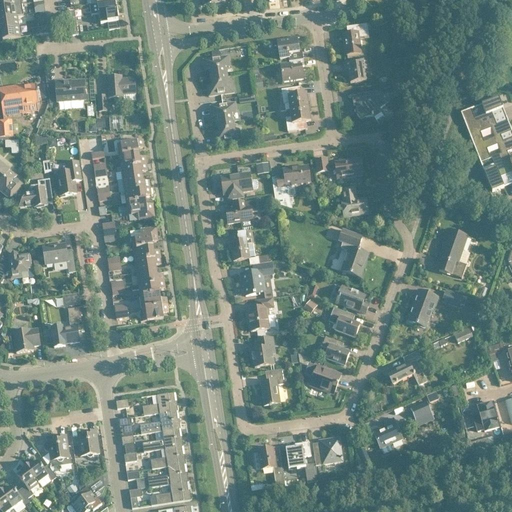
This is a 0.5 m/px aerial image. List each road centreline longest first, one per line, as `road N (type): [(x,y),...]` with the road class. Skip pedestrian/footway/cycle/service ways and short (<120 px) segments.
road 1 (residential): [(330,143),(375,143),(407,248),(349,411),(338,420),(255,430),(242,420),(201,163)]
road 2 (tertiary): [(204,347),(160,42)]
road 3 (tertiary): [(231,511),(204,347)]
road 4 (residential): [(122,511),(102,367)]
road 5 (residential): [(115,364),(96,226)]
road 6 (residential): [(201,163),(330,143)]
road 7 (residential): [(330,143),(317,17)]
